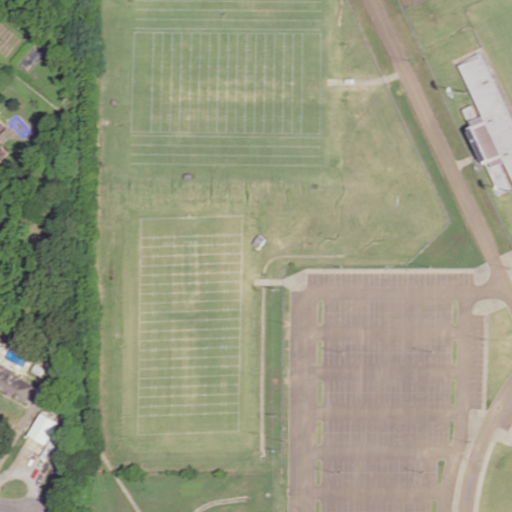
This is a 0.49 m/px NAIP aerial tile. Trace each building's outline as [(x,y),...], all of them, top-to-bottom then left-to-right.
[(499,196),(511,191),(511,116),(487,51),(461,61),(477,103),(465,107),(499,196)] [(0,116),(0,159),(9,150),(0,141),(0,129),(7,123),(0,116)] [(0,360),(0,384),(28,400),(37,384),(23,377),(23,374),(18,372),(19,370),(0,360)] [(34,368),(42,373),(45,366),(38,362),(34,368)] [(32,432),(48,441),(61,420),(44,411),(32,432)]
